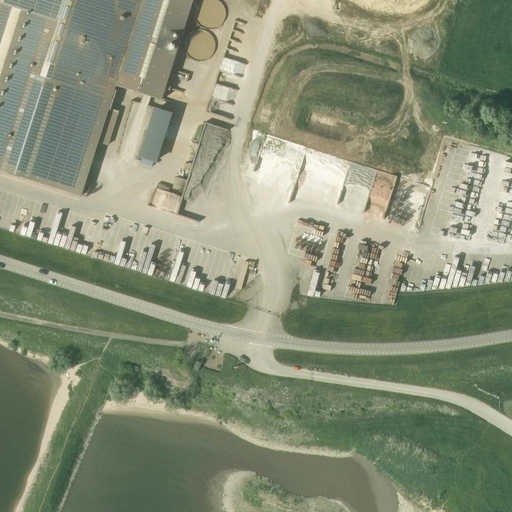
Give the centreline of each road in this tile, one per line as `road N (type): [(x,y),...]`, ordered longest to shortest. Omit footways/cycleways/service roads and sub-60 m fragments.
road 1 (secondary): [(511,336),(388,349),(297,344),(196,324),(0,262)]
road 2 (track): [(0,314),(190,346),(196,324)]
road 3 (unknown): [(135,212),(227,37)]
